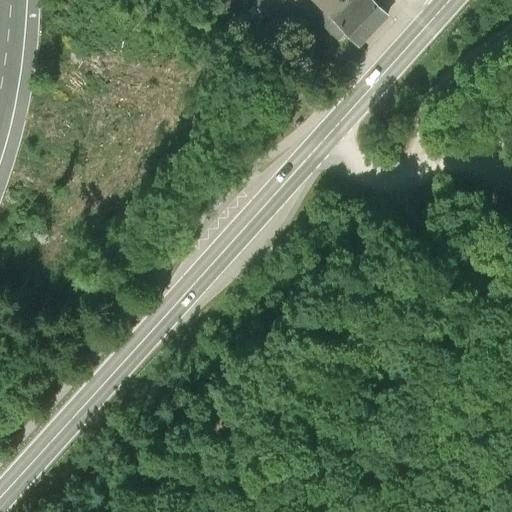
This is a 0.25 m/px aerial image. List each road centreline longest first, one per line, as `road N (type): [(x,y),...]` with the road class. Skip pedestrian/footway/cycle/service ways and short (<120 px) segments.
road 1 (secondary): [(446,0),(326,140),(0,483)]
road 2 (track): [(138,511),(205,441),(328,368),(359,288),(391,275),(455,273),(468,261)]
road 3 (track): [(326,140),(320,115),(190,0)]
road 4 (track): [(511,24),(429,95),(420,163)]
road 5 (track): [(511,289),(440,239),(389,184)]
